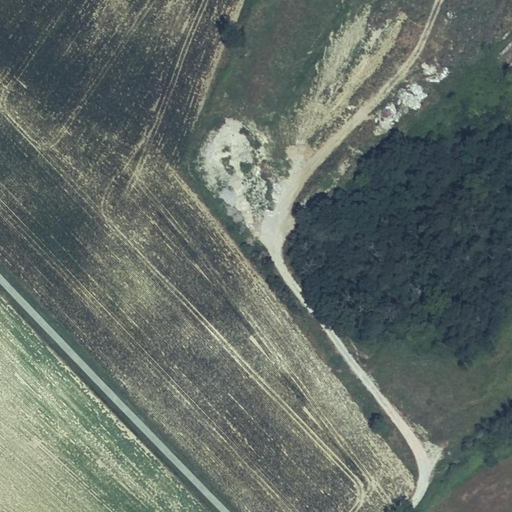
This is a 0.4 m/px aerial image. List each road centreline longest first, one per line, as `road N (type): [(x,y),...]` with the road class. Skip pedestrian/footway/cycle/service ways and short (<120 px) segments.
road 1 (unclassified): [(0,277),(227,511)]
road 2 (track): [(405,511),(446,445),(511,388)]
